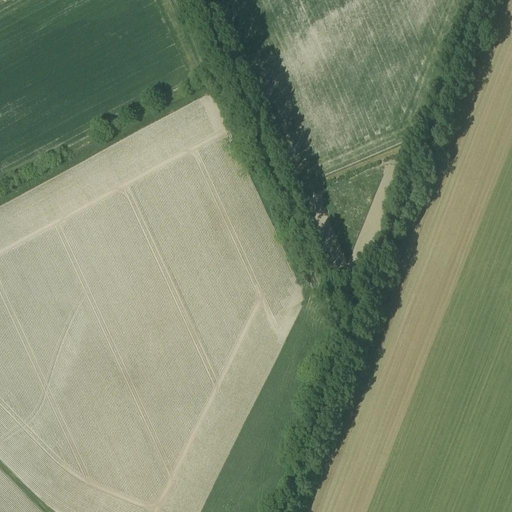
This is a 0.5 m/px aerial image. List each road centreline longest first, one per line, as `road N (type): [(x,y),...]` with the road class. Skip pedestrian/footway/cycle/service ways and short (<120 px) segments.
road 1 (track): [(482,0),(288,511)]
road 2 (track): [(194,0),(312,272),(342,332),(352,336)]
